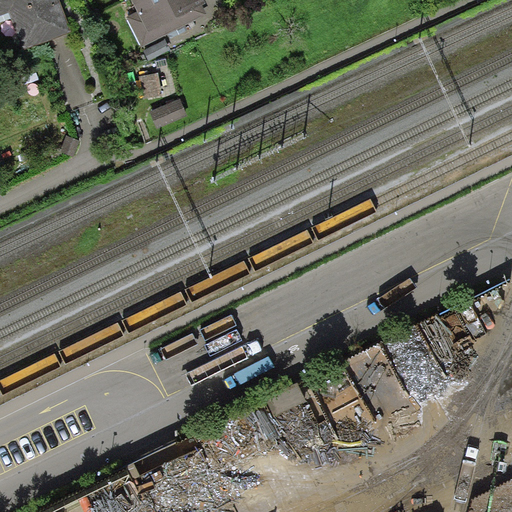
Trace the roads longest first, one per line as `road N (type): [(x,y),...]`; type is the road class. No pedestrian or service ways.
road 1 (residential): [(0,500),(511,254)]
road 2 (track): [(101,153),(169,138),(464,0)]
